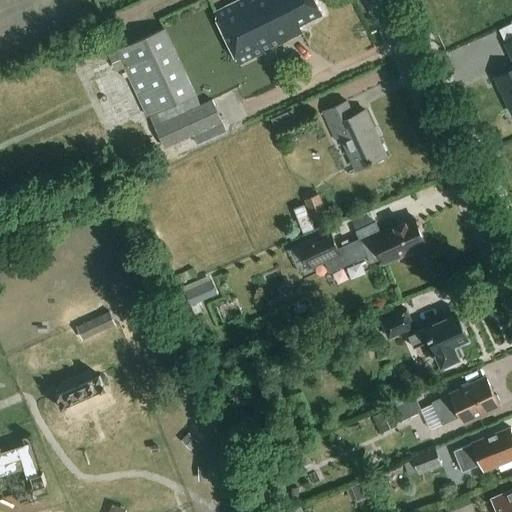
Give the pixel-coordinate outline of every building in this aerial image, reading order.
[(295,27),(321,15),(314,0),(243,0),(215,14),(238,64),(298,34),(295,27)] [(148,115),(150,115),(167,149),(225,121),(214,99),(204,104),(166,26),(109,53),(118,71),(125,68),(148,115)] [(511,51),(511,69),(498,76),(511,107),(511,41),(508,43),(511,51)] [(357,166),(386,153),(365,107),(354,111),(348,97),(323,108),(335,135),(341,132),(357,166)] [(279,132),(309,121),(303,106),(274,117),(279,132)] [(306,199),(314,220),(328,215),(320,194),(306,199)] [(306,205),(295,209),(304,233),(315,229),(306,205)] [(374,222),(357,230),(372,262),(380,259),(380,260),(422,241),(411,216),(378,231),(374,222)] [(331,229),(300,243),(311,268),(343,254),(331,229)] [(192,268),(177,275),(180,282),(195,275),(192,268)] [(210,280),(199,285),(205,297),(216,292),(210,280)] [(114,306),(80,319),(85,333),(119,320),(114,306)] [(453,344),(468,337),(456,310),(434,320),(432,317),(421,322),(422,324),(414,328),(405,308),(380,319),(387,336),(405,327),(414,346),(430,339),(442,363),(459,355),(453,344)] [(336,334),(319,341),(323,353),(341,346),(336,334)] [(104,373),(60,393),(66,407),(111,388),(104,373)] [(462,419),(497,403),(484,374),(431,398),(434,405),(423,410),(432,429),(444,424),(441,418),(458,410),(462,419)] [(423,410),(417,395),(384,410),(392,428),(399,425),(398,422),(423,410)] [(480,466),(511,453),(511,426),(511,425),(453,448),(461,468),(478,461),(480,466)] [(201,442),(190,432),(182,440),(193,450),(201,442)] [(35,462),(39,472),(50,468),(40,438),(2,450),(9,471),(35,462)] [(421,473),(443,465),(436,445),(414,452),(421,473)] [(294,446),(276,454),(284,473),(302,465),(294,446)] [(200,466),(200,480),(211,480),(211,466),(200,466)] [(511,511),(511,489),(493,497),(499,511),(511,511)] [(289,509),(289,511),(307,511),(308,511),(305,503),(289,509)]
